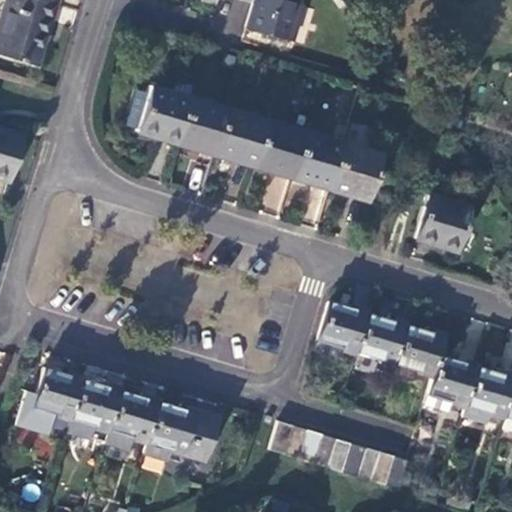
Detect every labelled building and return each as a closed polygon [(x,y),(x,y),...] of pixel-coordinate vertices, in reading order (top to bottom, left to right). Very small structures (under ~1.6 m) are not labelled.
[(44,0),(3,0),(0,13),(0,55),(35,66),(54,3),(44,0)] [(253,0),(246,25),(286,37),(296,3),(285,0),(253,0)] [(136,128),(136,131),(155,136),(156,132),(175,138),(187,97),(149,86),(147,93),(136,128)] [(147,93),(134,89),(123,124),(136,128),(147,93)] [(187,97),(175,138),(174,142),(193,148),(194,143),(213,149),(226,109),(187,97)] [(226,109),(213,149),(212,153),(231,159),(233,155),(252,160),(264,120),(226,109)] [(264,120),(252,160),(250,165),(270,170),(271,166),(290,172),(302,132),(264,120)] [(0,128),(0,177),(9,180),(22,135),(0,128)] [(302,132),(290,172),(289,176),(308,182),(309,177),(329,183),(340,144),(302,132)] [(340,144),(329,183),(327,187),(347,193),(348,190),(367,195),(379,155),(340,144)] [(424,194),(411,237),(454,250),(467,207),(424,194)] [(327,302),(316,341),(354,352),(365,313),(327,302)] [(365,313),(354,352),(392,364),(404,324),(365,313)] [(404,324),(392,364),(431,375),(437,354),(442,336),(404,324)] [(437,354),(431,375),(425,393),(463,404),(475,365),(437,354)] [(511,376),(475,365),(463,404),(502,416),(511,381),(511,376)] [(80,379),(42,367),(34,394),(24,391),(14,425),(46,435),(52,413),(69,418),(80,379)] [(80,379),(69,418),(65,431),(89,438),(93,425),(107,429),(118,390),(80,379)] [(511,381),(502,416),(511,418),(511,381)] [(118,390),(107,429),(103,442),(127,449),(131,436),(145,441),(157,402),(118,390)] [(157,402),(145,441),(142,453),(165,460),(169,448),(202,458),(214,419),(157,402)] [(276,421),(268,450),(282,454),(291,425),(276,421)] [(291,425),(282,454),(296,458),(305,429),(291,425)] [(305,429),(296,458),(311,462),(319,434),(305,429)] [(319,434),(311,462),(325,467),(334,438),(319,434)] [(334,438),(325,467),(339,471),(348,442),(334,438)] [(348,442),(339,471),(354,475),(362,447),(348,442)] [(362,447),(354,475),(368,480),(377,451),(362,447)] [(377,451),(368,480),(382,484),(391,455),(377,451)] [(391,455),(382,484),(397,488),(405,460),(391,455)]
